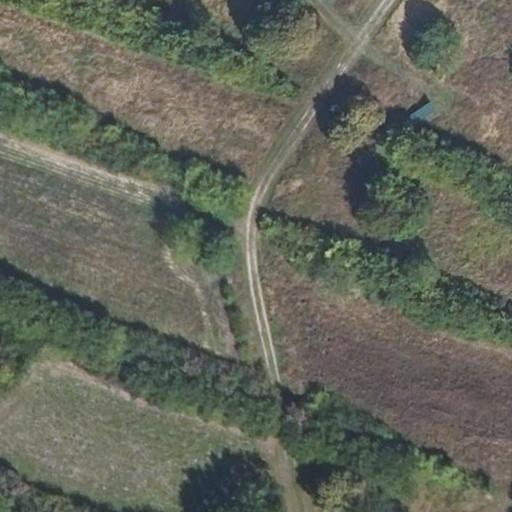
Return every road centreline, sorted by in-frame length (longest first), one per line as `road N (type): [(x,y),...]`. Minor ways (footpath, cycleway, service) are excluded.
road 1 (motorway): [(0,297),(201,185),(477,0)]
road 2 (track): [(300,511),(266,375),(248,231),(264,176),(388,0)]
road 3 (motorway): [(239,0),(0,135)]
